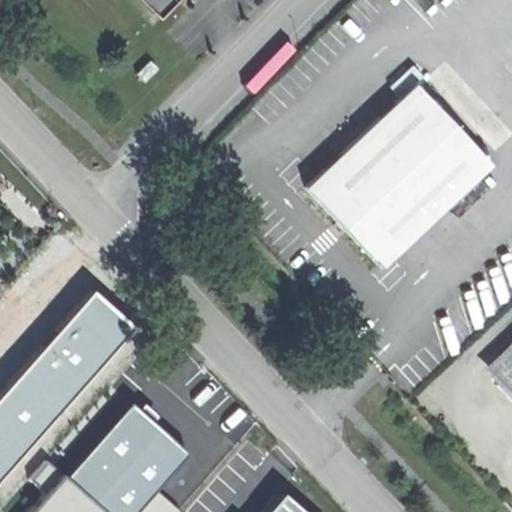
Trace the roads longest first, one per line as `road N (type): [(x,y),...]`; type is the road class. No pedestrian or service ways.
road 1 (unclassified): [(375,511),(92,209)]
road 2 (unclassified): [(92,209),(300,0)]
road 3 (unclassified): [(92,209),(0,114)]
